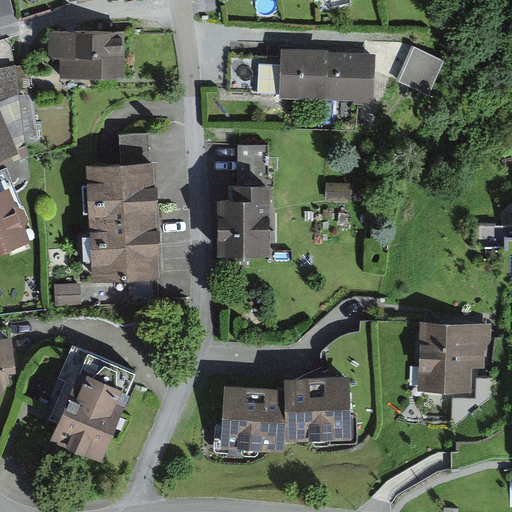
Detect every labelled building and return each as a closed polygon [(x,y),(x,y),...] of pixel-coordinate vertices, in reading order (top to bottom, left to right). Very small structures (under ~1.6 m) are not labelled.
[(139,29),(99,30),(102,94),(141,93),(139,29)] [(102,94),(99,30),(64,32),(66,95),(102,94)] [(446,63),(417,50),(402,81),(431,95),(446,63)] [(374,62),(282,60),(281,100),(373,103),(374,62)] [(0,170),(26,161),(4,102),(0,103),(0,170)] [(253,147),(250,185),(300,188),(302,150),(253,147)] [(88,169),(93,283),(158,280),(153,166),(88,169)] [(249,199),(227,197),(221,264),(295,270),(300,188),(250,185),(249,199)] [(26,193),(0,200),(0,263),(43,251),(26,193)] [(458,323),(421,323),(420,390),(470,390),(471,368),(489,368),(490,324),(458,323)] [(146,369),(80,343),(49,421),(115,447),(146,369)] [(10,346),(0,346),(0,395),(7,386),(6,376),(13,375),(10,346)] [(363,378),(231,385),(234,449),(366,442),(363,378)]
